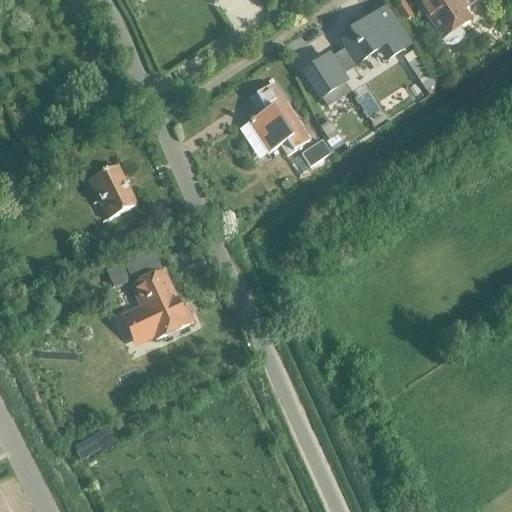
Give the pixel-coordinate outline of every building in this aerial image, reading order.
[(181,70),(210,57),(193,17),(207,11),(202,0),(198,0),(173,12),(177,22),(155,31),(162,45),(169,42),(181,70)] [(286,0),(295,10),(307,0),(286,0)] [(462,13),(481,0),(415,0),(447,48),(452,48),(457,46),(461,42),(463,36),(460,31),(470,25),(462,13)] [(393,9),(403,24),(414,18),(404,2),(393,9)] [(379,53),(386,65),(409,50),(384,13),(338,44),(355,69),(379,53)] [(327,58),(303,74),(322,102),(323,102),(329,111),(346,99),(340,90),(346,86),(341,77),(342,76),(332,60),(329,62),(327,58)] [(287,159),(311,142),(273,87),(256,99),(255,97),(248,102),(259,118),(240,131),(261,161),(279,148),(287,159)] [(89,183),(108,223),(138,209),(118,169),(89,183)] [(122,240),(128,252),(152,240),(146,228),(122,240)] [(186,309),(181,311),(163,273),(131,288),(150,329),(145,332),(152,346),(195,326),(186,309)]
